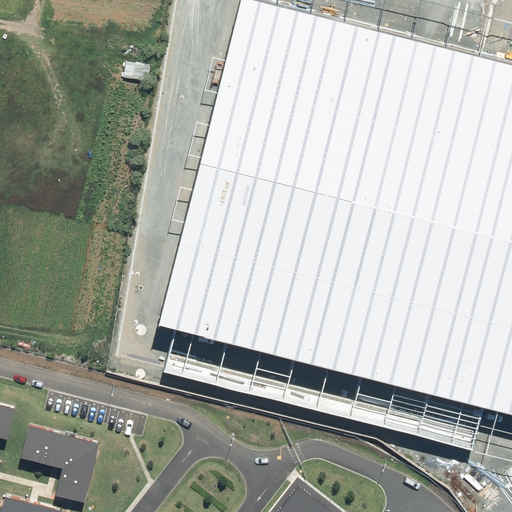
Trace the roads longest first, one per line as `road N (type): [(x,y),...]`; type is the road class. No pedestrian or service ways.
road 1 (unknown): [(254,0),(181,327)]
road 2 (unknown): [(396,0),(344,228)]
